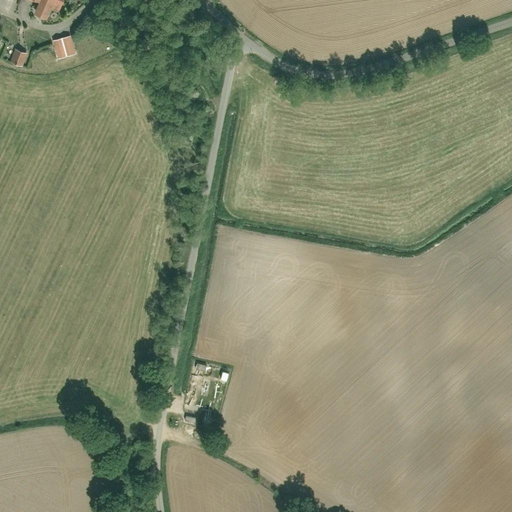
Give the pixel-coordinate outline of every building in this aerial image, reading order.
[(40,21),(46,8),(55,12),(59,0),(25,0),(33,3),(28,16),(40,21)] [(49,40),(55,58),(73,53),(68,34),(49,40)] [(12,52),(8,63),(20,67),(24,56),(12,52)] [(192,370),(201,372),(203,364),(194,362),(192,370)] [(226,381),(228,372),(218,370),(216,378),(226,381)]
